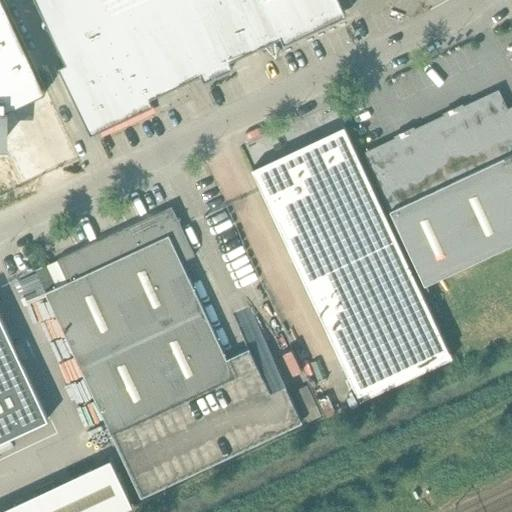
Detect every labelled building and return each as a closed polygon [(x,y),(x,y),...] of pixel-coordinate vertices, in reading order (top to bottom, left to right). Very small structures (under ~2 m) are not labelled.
[(0,0),(0,138),(6,139),(6,109),(46,91),(2,0),(0,0)] [(35,0),(65,62),(58,66),(90,134),(153,105),(149,98),(200,73),(204,81),(232,67),(229,60),(280,37),(284,43),(346,14),(339,0),(35,0)] [(364,156),(424,284),(511,243),(511,110),(505,113),(496,95),(364,156)] [(252,169),(261,190),(360,401),(452,358),(343,126),(252,169)] [(194,255),(181,227),(171,206),(78,249),(57,260),(66,281),(45,291),(142,499),(304,424),(256,320),(239,328),(248,347),(226,357),(181,261),(194,255)] [(0,317),(0,441),(47,419),(0,317)]
